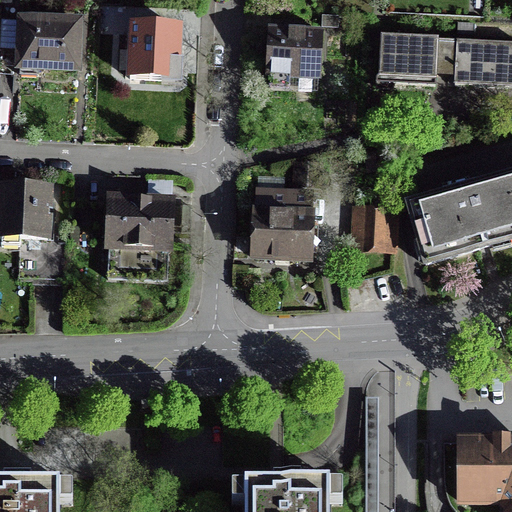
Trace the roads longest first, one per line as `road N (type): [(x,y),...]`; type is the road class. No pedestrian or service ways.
road 1 (residential): [(511,303),(404,339),(215,348)]
road 2 (residential): [(464,107),(215,168)]
road 3 (residential): [(215,168),(0,157)]
road 4 (residential): [(215,348),(0,359)]
road 5 (residential): [(215,348),(215,168)]
road 6 (residential): [(215,168),(222,0)]
road 7 (unknown): [(333,344),(332,181)]
